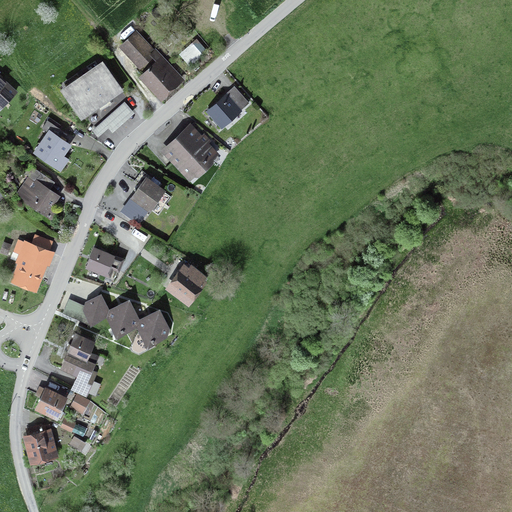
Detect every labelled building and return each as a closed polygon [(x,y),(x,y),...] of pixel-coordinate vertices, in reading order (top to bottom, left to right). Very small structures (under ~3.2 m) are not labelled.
[(194,0),(179,0),(177,3),(186,14),(198,4),(194,0)] [(155,89),(162,96),(175,84),(156,63),(158,61),(151,54),(152,53),(136,35),(122,46),(141,67),(138,70),(155,89)] [(99,66),(62,93),(81,119),(117,92),(99,66)] [(0,109),(16,93),(0,78),(0,109)] [(242,108),(248,103),(234,88),(208,111),(220,124),(237,109),(235,108),(239,104),(242,108)] [(131,111),(124,103),(94,130),(101,138),(131,111)] [(41,128),(49,133),(36,152),(53,164),(67,145),(54,136),(59,129),(47,121),(41,128)] [(200,138),(190,127),(164,151),(188,177),(214,153),(205,144),(207,142),(202,136),(200,138)] [(17,194),(27,203),(50,219),(56,210),(51,206),(58,196),(46,188),(51,181),(29,166),(24,173),(32,179),(27,187),(24,185),(17,194)] [(154,202),(162,191),(145,179),(132,197),(149,209),(154,213),(159,206),(154,202)] [(19,254),(26,256),(16,282),(33,289),(47,252),(23,242),(19,254)] [(117,270),(121,260),(94,249),(87,267),(104,273),(104,274),(107,266),(117,270)] [(169,287),(187,300),(204,277),(189,266),(186,271),(183,269),(169,287)] [(83,306),(91,322),(106,313),(98,298),(83,306)] [(120,332),(137,323),(127,303),(106,313),(114,328),(120,332)] [(151,341),(168,333),(157,313),(137,323),(145,338),(151,341)] [(84,360),(91,343),(75,335),(61,367),(87,378),(93,364),(84,360)] [(63,400),(64,398),(45,389),(36,407),(56,416),(63,400)] [(87,400),(76,394),(72,401),(83,407),(87,400)] [(59,425),(69,430),(72,424),(62,419),(59,425)] [(26,430),(33,458),(55,453),(48,429),(42,431),(41,426),(26,430)] [(80,449),(83,443),(74,437),(70,444),(80,449)]
